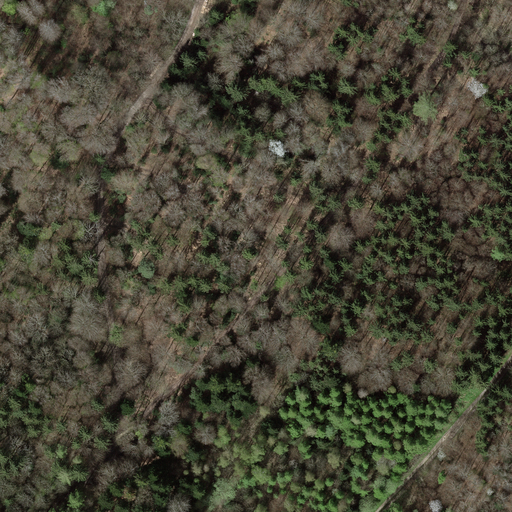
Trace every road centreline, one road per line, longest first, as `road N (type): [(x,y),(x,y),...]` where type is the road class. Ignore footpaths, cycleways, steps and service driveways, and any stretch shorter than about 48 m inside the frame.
road 1 (track): [(50,511),(113,442),(119,396),(99,230),(104,159),(181,42),(198,0)]
road 2 (track): [(375,511),(511,348)]
